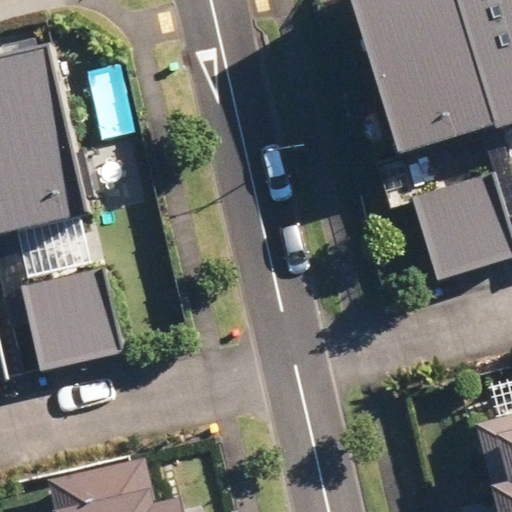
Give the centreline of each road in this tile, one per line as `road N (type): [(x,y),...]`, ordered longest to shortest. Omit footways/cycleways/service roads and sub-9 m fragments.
road 1 (residential): [(212,0),(295,370)]
road 2 (residential): [(0,436),(295,370)]
road 3 (residential): [(295,370),(511,317)]
road 4 (residential): [(295,370),(328,511)]
